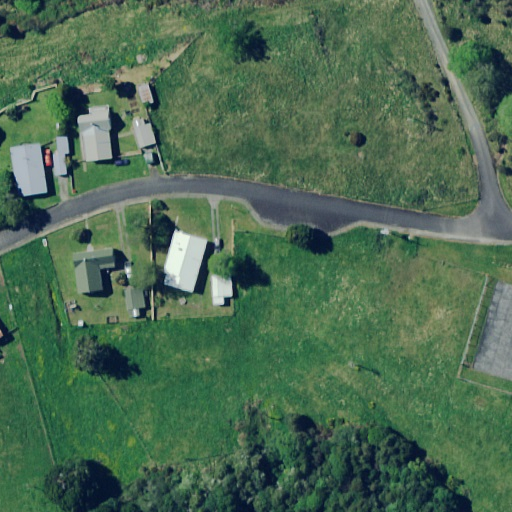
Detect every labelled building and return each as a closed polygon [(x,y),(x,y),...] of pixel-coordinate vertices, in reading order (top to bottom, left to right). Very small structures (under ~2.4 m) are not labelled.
[(155,102),(150,84),(139,87),(144,105),(155,102)] [(105,109),(73,114),(80,159),(108,155),(104,126),(107,126),(105,109)] [(152,141),(145,123),(130,129),(136,146),(152,141)] [(64,135),(53,136),(54,153),(48,154),(50,174),(63,173),(61,152),(65,152),(64,135)] [(41,190),(36,144),(6,147),(11,193),(41,190)] [(84,163),(74,164),(76,180),(86,179),(84,163)] [(186,288),(202,237),(173,228),(157,279),(186,288)] [(107,245),(66,251),(72,290),(97,287),(94,268),(110,265),(107,245)] [(227,293),(228,269),(209,268),(208,293),(227,293)] [(139,307),(137,285),(123,287),(125,308),(139,307)]
